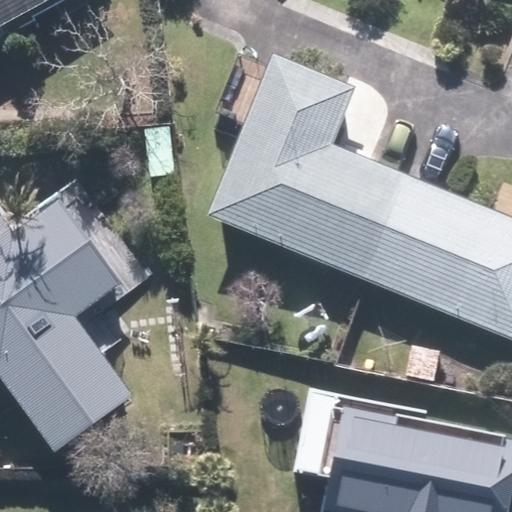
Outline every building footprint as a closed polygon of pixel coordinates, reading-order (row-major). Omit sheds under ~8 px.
[(0,0),(0,37),(66,0),(0,0)] [(266,65),(203,225),(367,290),(408,184),(331,154),(352,99),(266,65)] [(408,184),(367,290),(511,347),(511,190),(502,186),(490,216),(408,184)] [(0,380),(117,293),(55,209),(0,250),(0,380)] [(409,352),(404,383),(434,387),(438,357),(409,352)] [(507,511),(511,488),(511,446),(341,411),(319,511),(507,511)]
